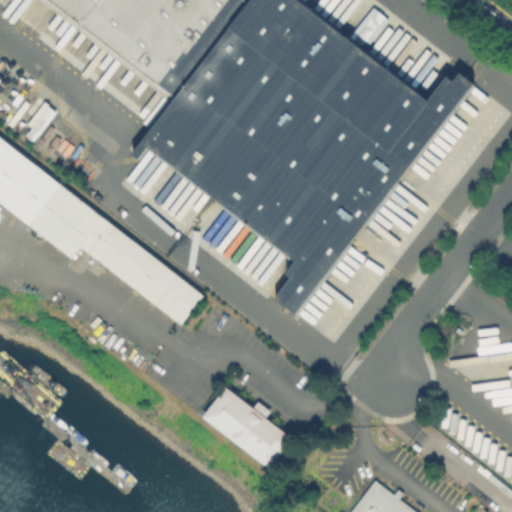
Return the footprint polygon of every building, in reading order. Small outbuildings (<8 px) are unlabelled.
[(294,0),(427,101),(447,76),(452,80),(457,73),(472,84),(296,314),(274,297),(290,277),(286,274),(295,261),(148,147),(139,159),(132,154),(175,97),(48,0),(294,0)] [(0,138),(173,274),(202,294),(180,324),(82,245),(73,257),(0,201),(0,138)] [(444,147),(449,141),(472,158),(467,164),(444,147)] [(462,201),(454,195),(484,156),(492,161),(462,201)] [(226,390),(254,412),(259,404),(270,413),(265,420),(292,441),(272,468),(205,416),(226,390)] [(412,511),(372,481),(348,511),(412,511)]
